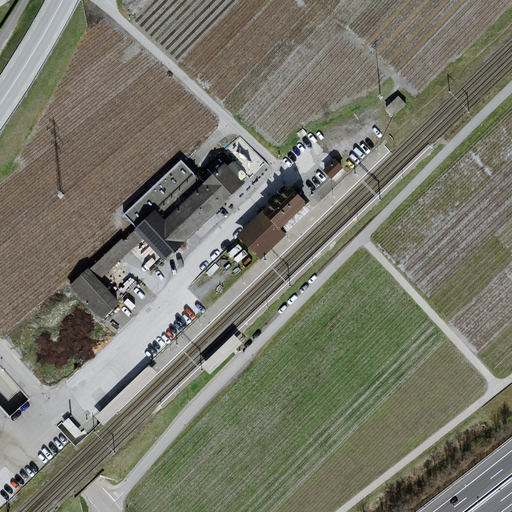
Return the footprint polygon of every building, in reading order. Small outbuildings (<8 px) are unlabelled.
[(406,107),(394,95),(381,111),(392,121),(406,107)] [(120,304),(97,280),(143,237),(165,260),(243,186),(239,182),(259,163),(240,143),(227,156),(234,162),(228,168),(226,167),(206,186),(166,224),(156,213),(138,230),(124,243),(122,241),(72,287),(103,320),(120,304)] [(332,175),(345,164),(336,154),(323,166),(332,175)] [(124,215),(138,230),(156,213),(166,224),(206,186),(183,161),(124,215)] [(305,203),(291,189),(267,213),(269,215),(245,238),(259,253),(283,230),(280,227),(305,203)] [(200,364),(208,374),(239,343),(231,334),(200,364)] [(93,414),(101,424),(155,374),(147,364),(93,414)]
